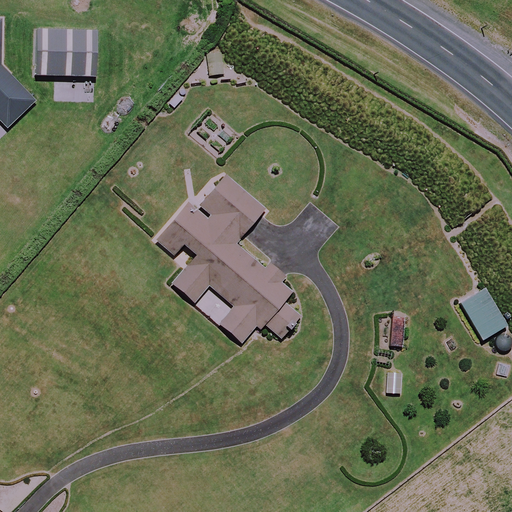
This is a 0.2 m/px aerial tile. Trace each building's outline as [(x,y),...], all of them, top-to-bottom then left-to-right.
[(95,32),(35,31),(34,76),(94,77),(95,32)] [(0,120),(7,127),(33,102),(0,67),(0,120)] [(263,208),(223,175),(198,205),(211,215),(206,221),(186,204),(156,241),(173,255),(181,245),(195,256),(171,285),(193,303),(207,285),(232,306),(218,324),(241,342),(254,326),(259,330),(263,325),(280,339),(299,317),(282,302),(291,292),(279,283),(285,276),(268,263),(263,270),(233,245),(263,208)] [(506,326),(483,290),(459,305),(482,341),(506,326)] [(400,374),(384,373),(383,395),(399,396),(400,374)]
